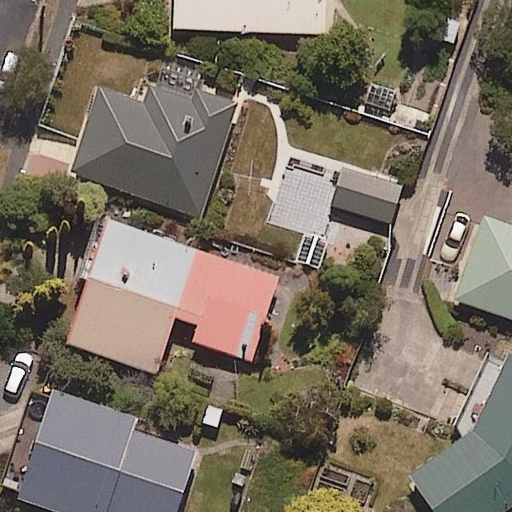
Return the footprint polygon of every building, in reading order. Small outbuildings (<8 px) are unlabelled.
[(327,37),(328,0),(173,0),(173,33),(327,37)] [(62,182),(198,229),(239,108),(195,92),(191,105),(147,90),(142,105),(95,88),(62,182)] [(403,185),(342,163),(328,203),(389,225),(403,185)] [(511,229),(483,221),(457,306),(511,322),(511,229)] [(279,280),(104,226),(65,354),(157,382),(174,324),(196,331),(191,345),(253,364),(279,280)] [(471,433),(405,480),(428,511),(507,511),(511,509),(511,363),(505,360),(471,433)] [(134,422),(51,396),(16,507),(33,511),(176,511),(194,457),(129,437),(134,422)]
